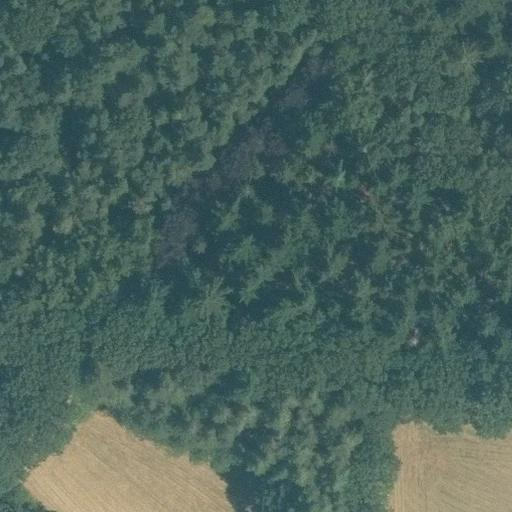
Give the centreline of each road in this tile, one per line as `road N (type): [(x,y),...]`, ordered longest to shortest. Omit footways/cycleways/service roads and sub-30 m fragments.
road 1 (track): [(76,333),(346,50),(353,14),(335,0)]
road 2 (track): [(76,333),(348,352)]
road 3 (track): [(348,352),(511,373)]
road 4 (track): [(343,511),(348,352)]
